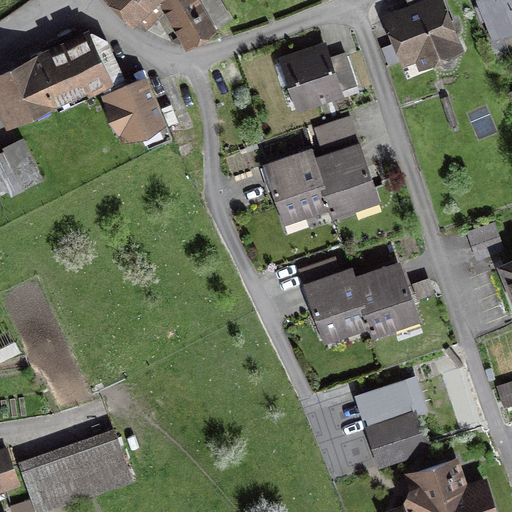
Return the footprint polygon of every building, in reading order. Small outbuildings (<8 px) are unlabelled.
[(166,6),(188,43),(216,27),(204,8),(204,7),(199,0),(115,0),(143,28),(166,6)] [(204,8),(216,27),(231,18),(220,0),(199,0),(204,7),(204,8)] [(511,30),(511,0),(483,0),(477,3),(493,39),(511,30)] [(442,3),(387,24),(401,63),(416,57),(420,68),(461,52),(442,3)] [(87,41),(0,80),(0,115),(5,127),(105,82),(87,41)] [(327,50),(282,64),(294,104),(355,86),(347,58),(331,62),(327,50)] [(143,84),(102,100),(119,142),(160,126),(143,84)] [(350,120),(314,130),(318,144),(354,133),(350,120)] [(0,190),(4,188),(9,198),(41,182),(22,147),(0,158),(0,190)] [(358,149),(313,164),(329,210),(332,220),(377,205),(358,149)] [(310,155),(264,170),(282,225),(329,210),(313,164),(310,155)] [(492,228),(468,236),(476,260),(500,251),(492,228)] [(511,265),(499,270),(511,303),(511,265)] [(399,266),(355,280),(370,326),(373,336),(418,321),(399,266)] [(351,271),(305,287),(324,341),(370,326),(355,280),(351,271)] [(429,282),(416,285),(420,301),(434,297),(429,282)] [(12,344),(0,349),(0,362),(17,355),(12,344)] [(511,383),(495,388),(501,408),(511,404),(511,383)] [(413,417),(368,432),(379,466),(425,450),(413,417)] [(115,442),(21,475),(34,511),(43,511),(130,481),(115,442)] [(5,456),(0,458),(0,489),(16,483),(5,456)] [(455,463),(408,479),(416,505),(396,511),(494,511),(482,474),(460,481),(455,463)]
